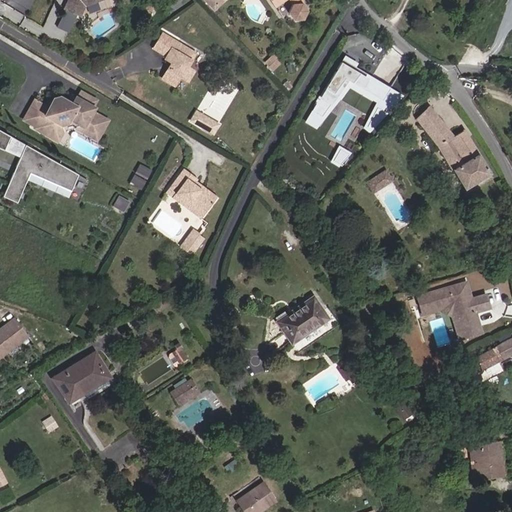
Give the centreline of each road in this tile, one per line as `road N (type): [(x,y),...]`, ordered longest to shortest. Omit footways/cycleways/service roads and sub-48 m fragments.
road 1 (unknown): [(211,329),(221,274),(282,231),(285,217),(257,175),(259,161),(358,0)]
road 2 (unknown): [(0,23),(102,82),(159,58)]
road 3 (unknown): [(102,82),(217,153)]
